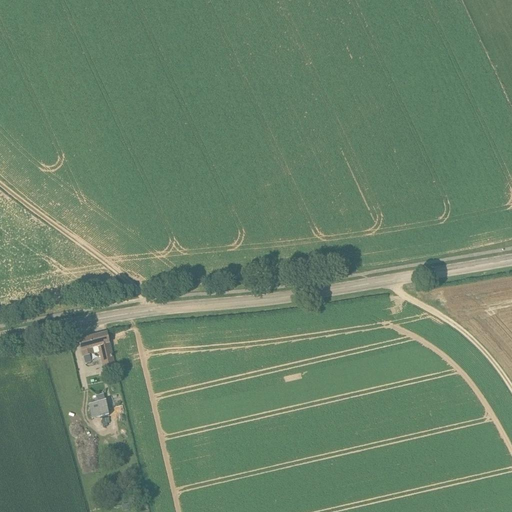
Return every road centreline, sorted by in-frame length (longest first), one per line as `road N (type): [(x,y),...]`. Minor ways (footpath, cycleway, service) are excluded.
road 1 (tertiary): [(0,338),(511,260)]
road 2 (track): [(0,184),(154,310)]
road 3 (track): [(394,279),(397,289),(463,330),(511,389)]
